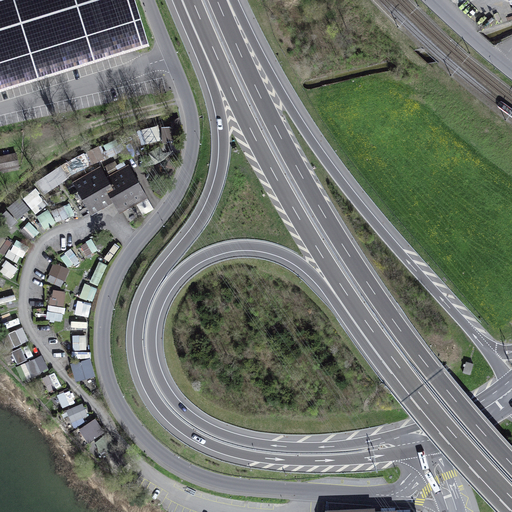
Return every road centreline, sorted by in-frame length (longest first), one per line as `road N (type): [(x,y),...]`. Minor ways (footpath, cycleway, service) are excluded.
road 1 (residential): [(388,495),(251,486),(195,473),(153,447),(111,388),(103,332),(114,281),(171,203),(192,149),(186,97),(148,0)]
road 2 (motorway): [(177,0),(215,93),(223,163),(209,208),(141,312),(137,345),(151,394),(200,439),(250,455),(347,460),(427,446)]
road 3 (motorway): [(421,429),(341,446),(244,441),(182,411),(152,358),(154,314),(183,269),(220,250),(261,247),(313,273),(416,390)]
road 4 (motorway): [(511,464),(435,376),(335,233),(217,0)]
road 5 (motorway): [(192,0),(301,222),(416,390)]
road 6 (motorway): [(486,350),(321,156),(233,0)]
road 7 (motorway): [(416,390),(511,498)]
